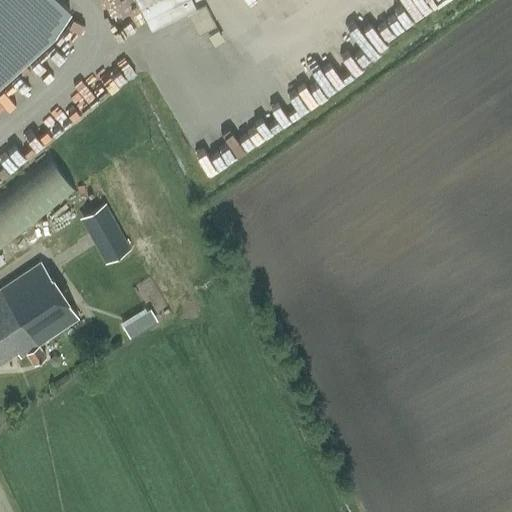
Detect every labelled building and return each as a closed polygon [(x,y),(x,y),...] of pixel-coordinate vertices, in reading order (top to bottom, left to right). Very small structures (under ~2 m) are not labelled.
[(0,0),(0,83),(54,35),(70,10),(60,0),(0,0)] [(136,0),(150,28),(195,7),(191,0),(136,0)] [(215,28),(205,8),(187,17),(197,37),(215,28)] [(398,54),(400,30),(401,30),(401,14),(389,14),(389,9),(368,8),(366,52),(398,54)] [(347,48),(339,53),(334,46),(327,51),(349,81),(367,69),(359,56),(355,59),(347,48)] [(216,173),(317,109),(311,98),(303,103),(297,93),(261,115),(253,103),(226,120),(237,139),(207,158),(216,173)] [(0,250),(75,190),(48,156),(0,194),(0,250)] [(80,216),(105,261),(131,246),(106,202),(80,216)] [(39,345),(79,317),(42,262),(0,290),(0,361),(17,350),(21,356),(27,352),(35,364),(47,357),(39,345)] [(147,313),(124,326),(130,337),(153,324),(147,313)]
